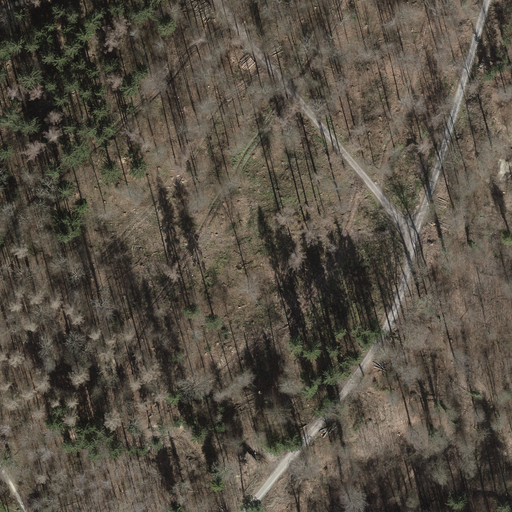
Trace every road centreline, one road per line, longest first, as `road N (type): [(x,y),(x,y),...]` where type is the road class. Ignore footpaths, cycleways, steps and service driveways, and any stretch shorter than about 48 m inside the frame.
road 1 (track): [(212,0),(399,208),(412,237),(365,367),(247,511)]
road 2 (track): [(491,0),(457,123),(412,237)]
